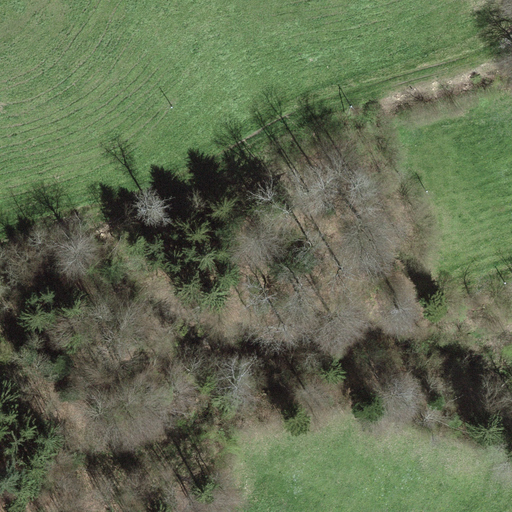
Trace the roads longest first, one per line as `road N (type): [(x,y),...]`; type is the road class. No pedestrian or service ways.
road 1 (track): [(511,36),(452,65),(311,110),(168,190),(0,238)]
road 2 (track): [(0,352),(93,429),(113,467),(122,511)]
